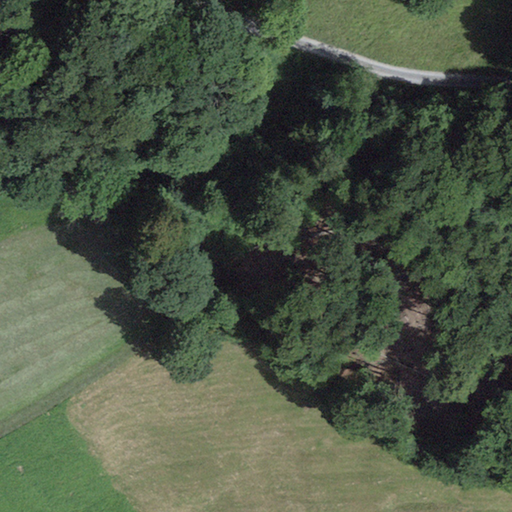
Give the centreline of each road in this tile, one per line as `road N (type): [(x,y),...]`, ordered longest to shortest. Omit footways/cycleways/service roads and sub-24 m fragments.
road 1 (track): [(176,0),(416,79),(511,81)]
road 2 (track): [(0,428),(88,378),(168,313)]
